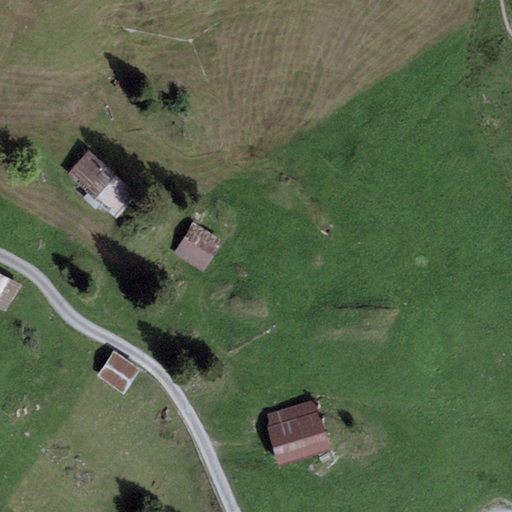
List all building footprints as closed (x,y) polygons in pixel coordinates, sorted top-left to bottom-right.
[(102,199),(115,210),(133,190),(113,172),(88,152),(71,171),(96,194),(90,201),(96,206),(102,199)] [(193,228),(179,250),(202,264),(217,242),(193,228)] [(0,305),(4,308),(18,286),(0,274),(0,305)] [(135,367),(115,354),(108,364),(128,377),(135,367)] [(102,374),(122,387),(128,377),(108,364),(102,374)] [(271,415),(283,457),(327,444),(315,401),(271,415)]
